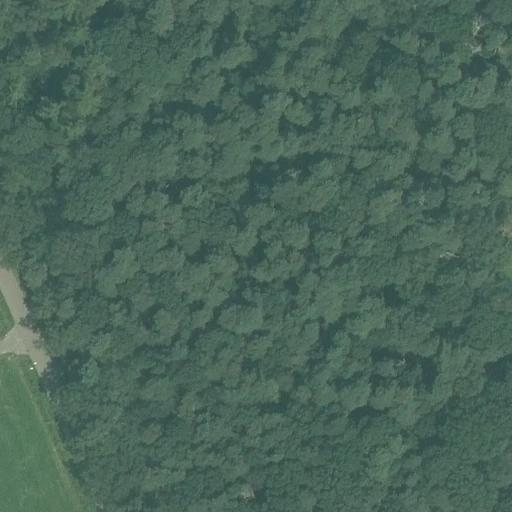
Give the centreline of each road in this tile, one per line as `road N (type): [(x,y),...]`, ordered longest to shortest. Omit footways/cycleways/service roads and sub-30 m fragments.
road 1 (track): [(397,171),(336,511)]
road 2 (unclassified): [(107,511),(0,269)]
road 3 (track): [(427,0),(397,171)]
